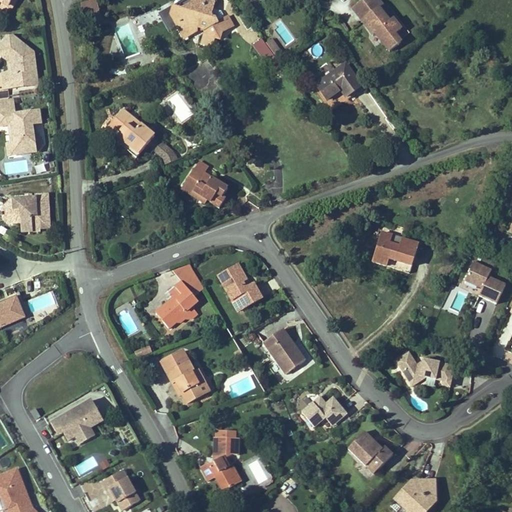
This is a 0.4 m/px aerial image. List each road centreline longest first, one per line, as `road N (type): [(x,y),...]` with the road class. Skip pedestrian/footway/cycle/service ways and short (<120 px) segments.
road 1 (residential): [(511,375),(446,424),(422,426),(397,413),(355,373),(249,223)]
road 2 (residential): [(87,287),(55,0)]
road 3 (residential): [(249,223),(494,137),(511,140)]
road 4 (residential): [(101,325),(22,375),(14,393),(71,511)]
road 5 (residential): [(196,511),(101,325)]
road 6 (residential): [(87,287),(249,223)]
